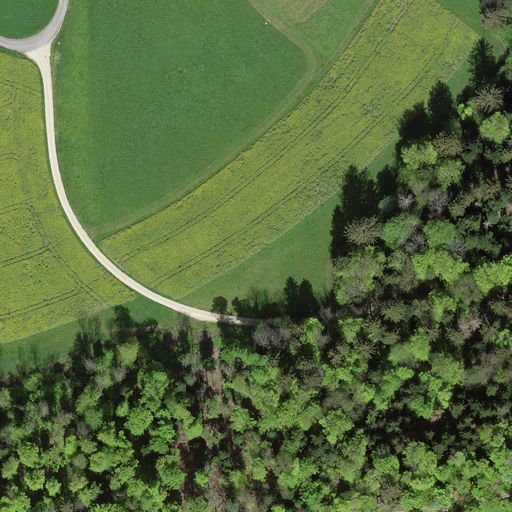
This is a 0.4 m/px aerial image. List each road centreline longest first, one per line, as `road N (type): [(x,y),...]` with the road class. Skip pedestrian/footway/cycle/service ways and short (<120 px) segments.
road 1 (track): [(511,255),(440,293),(305,321),(248,322),(159,300),(104,261),(63,198),(36,45)]
road 2 (track): [(372,0),(276,118),(177,190),(84,238)]
